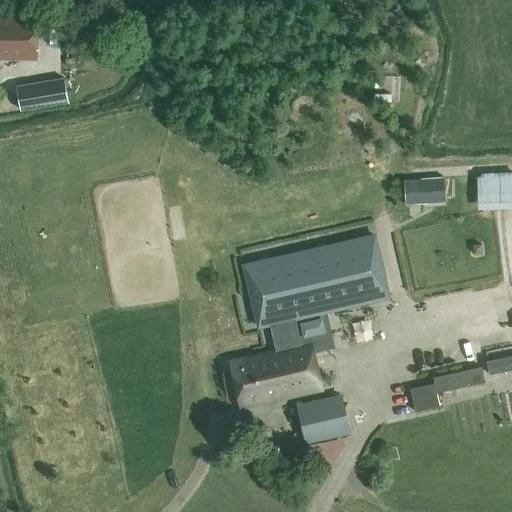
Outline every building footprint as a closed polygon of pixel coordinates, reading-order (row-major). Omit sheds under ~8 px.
[(389,13),(393,21),(403,16),(399,8),(389,13)] [(0,58),(37,58),(37,17),(0,17),(0,58)] [(18,94),(20,109),(68,102),(64,78),(32,83),(33,91),(18,94)] [(479,215),(511,214),(511,177),(478,179),(479,215)] [(421,202),(420,178),(404,179),(406,203),(421,202)] [(478,206),(477,193),(464,194),(465,207),(478,206)] [(300,345),(294,319),(389,296),(375,235),(244,266),(258,326),(270,323),(277,350),(230,361),(241,407),(322,388),(312,343),(300,345)] [(492,396),(511,393),(511,362),(487,367),(492,396)] [(483,375),(411,390),(417,418),(446,412),(443,398),(486,389),(483,375)] [(350,433),(341,394),(298,404),(307,443),(350,433)] [(480,463),(511,453),(511,433),(475,445),(480,463)]
